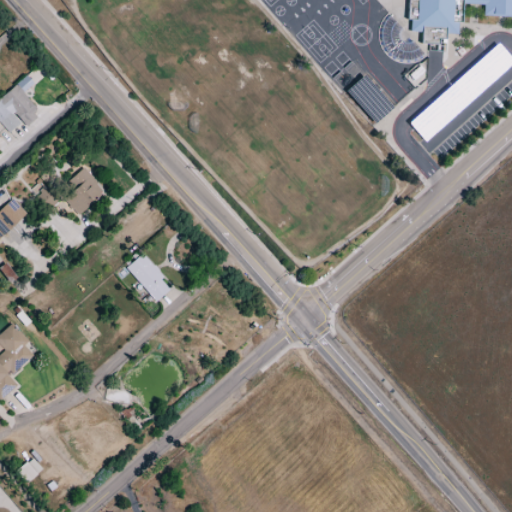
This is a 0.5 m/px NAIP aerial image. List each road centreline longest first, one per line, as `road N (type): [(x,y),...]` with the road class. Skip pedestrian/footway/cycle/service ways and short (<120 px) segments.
road 1 (tertiary): [(304,319),(19,0)]
road 2 (residential): [(86,511),(304,319)]
road 3 (residential): [(304,319),(511,130)]
road 4 (tertiary): [(467,511),(304,319)]
